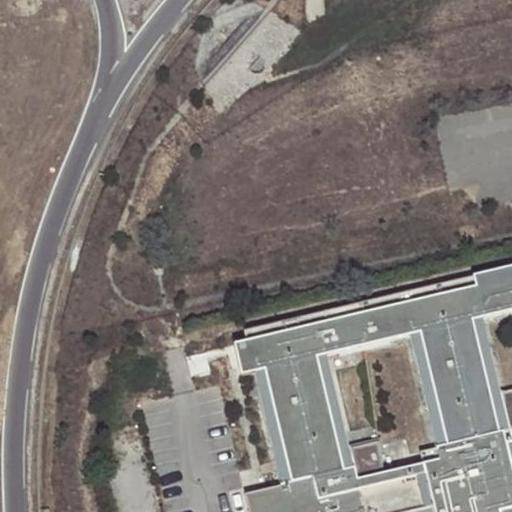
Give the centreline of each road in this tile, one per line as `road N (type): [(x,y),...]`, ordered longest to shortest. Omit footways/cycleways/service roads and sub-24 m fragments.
road 1 (motorway): [(15,511),(13,410),(25,327),(51,223),(87,136)]
road 2 (motorway): [(87,136),(130,59),(176,0)]
road 3 (motorway): [(87,136),(115,40),(107,0)]
